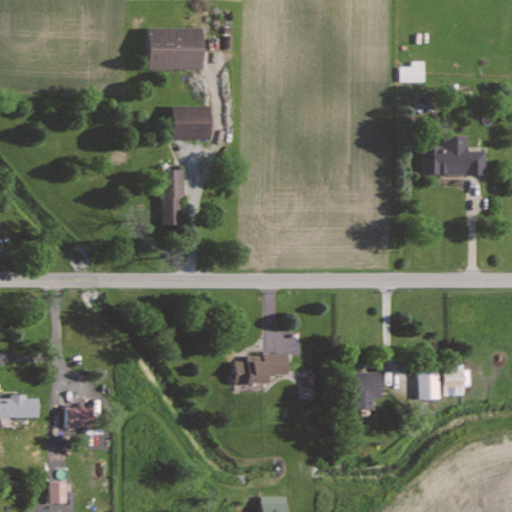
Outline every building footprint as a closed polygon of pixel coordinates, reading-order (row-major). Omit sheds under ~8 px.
[(202,26),(148,27),(149,69),(204,68),(202,26)] [(424,81),(423,60),(410,60),(410,65),(399,65),(399,81),(424,81)] [(211,105),(172,104),(172,138),(210,138),(211,105)] [(485,174),(485,150),(466,150),(466,136),(441,136),(441,145),(421,144),(421,173),(485,174)] [(161,224),(182,223),(181,169),(160,169),(161,224)] [(288,353),(245,353),(245,360),(234,360),(234,382),(269,382),(269,373),(288,373),(288,353)] [(443,394),(463,394),(463,385),(469,385),(469,368),(443,368),(443,394)] [(439,398),(438,370),(417,370),(418,398),(439,398)] [(374,409),(373,397),(381,397),(380,371),(354,372),(355,409),(374,409)] [(24,397),(24,396),(0,396),(0,416),(38,416),(38,397),(24,397)] [(92,406),(63,405),(62,414),(56,414),(55,427),(92,428),(92,406)] [(65,480),(48,481),(49,503),(65,503),(65,480)] [(285,511),(286,496),(261,495),(260,511),(285,511)]
